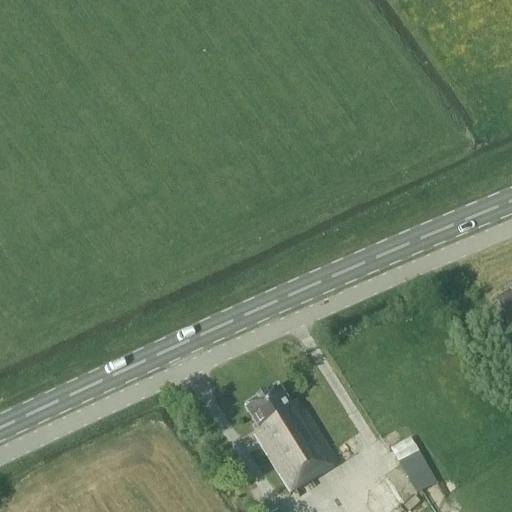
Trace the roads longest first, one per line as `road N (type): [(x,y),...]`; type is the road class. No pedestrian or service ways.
road 1 (unclassified): [(0,458),(511,227)]
road 2 (primary): [(0,427),(511,200)]
